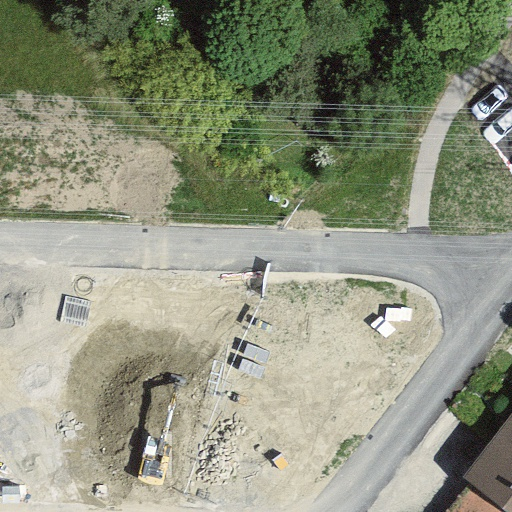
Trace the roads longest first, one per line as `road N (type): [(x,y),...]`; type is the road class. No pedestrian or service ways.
road 1 (residential): [(505,256),(0,243)]
road 2 (residential): [(322,511),(505,256)]
